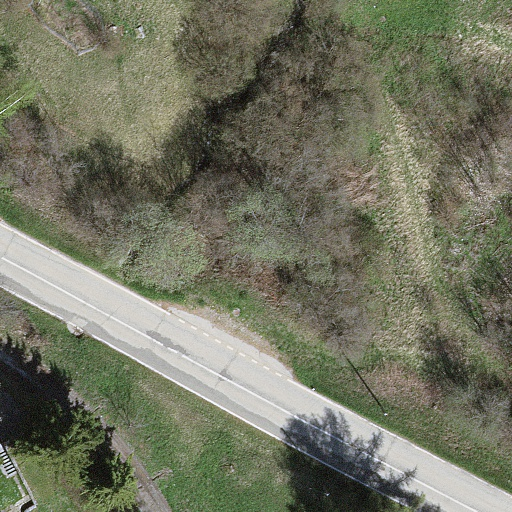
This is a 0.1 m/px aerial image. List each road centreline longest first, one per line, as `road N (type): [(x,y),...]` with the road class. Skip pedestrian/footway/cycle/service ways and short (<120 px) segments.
road 1 (tertiary): [(0,255),(479,511)]
road 2 (track): [(158,511),(130,464),(74,402),(0,349)]
